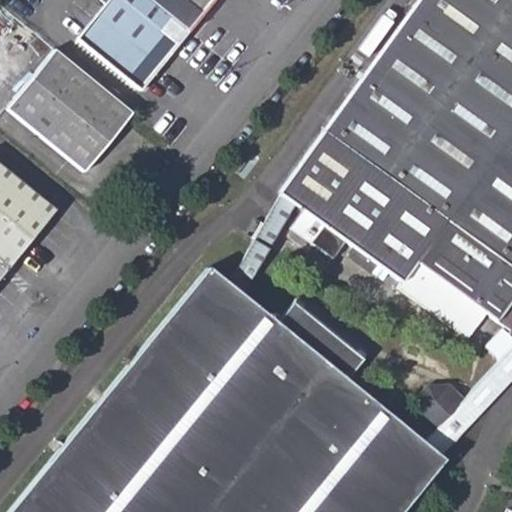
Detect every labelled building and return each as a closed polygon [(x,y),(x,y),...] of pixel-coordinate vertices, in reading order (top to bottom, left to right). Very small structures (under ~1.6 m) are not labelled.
[(109,0),(78,39),(142,90),(190,31),(173,18),(150,0),(109,0)] [(204,13),(215,0),(150,0),(173,18),(190,31),(204,13)] [(511,0),(421,0),(280,194),(284,197),(255,234),(273,248),(303,211),(354,247),(376,263),(402,282),(398,292),(469,342),(489,319),(511,337),(511,345),(497,336),(484,351),(493,361),(464,390),(486,407),(511,380),(511,0)] [(0,104),(88,173),(133,114),(33,35),(0,75),(0,104)] [(0,267),(2,269),(51,211),(0,169),(0,267)] [(394,511),(441,455),(486,407),(464,390),(417,438),(339,377),(355,352),(283,298),(265,317),(237,294),(273,248),(255,234),(219,279),(201,266),(2,511),(394,511)] [(350,253),(370,268),(376,263),(354,247),(350,253)]
